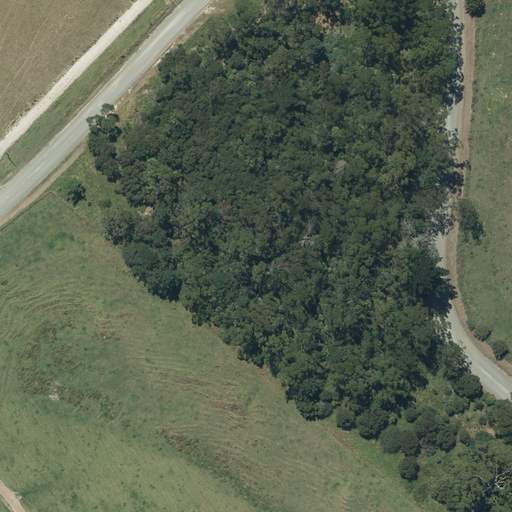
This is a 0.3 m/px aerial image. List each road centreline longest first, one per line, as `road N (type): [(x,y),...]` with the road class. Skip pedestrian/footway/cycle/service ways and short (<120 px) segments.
road 1 (tertiary): [(511,398),(438,316),(429,272),(439,0)]
road 2 (unclassified): [(0,200),(195,0)]
